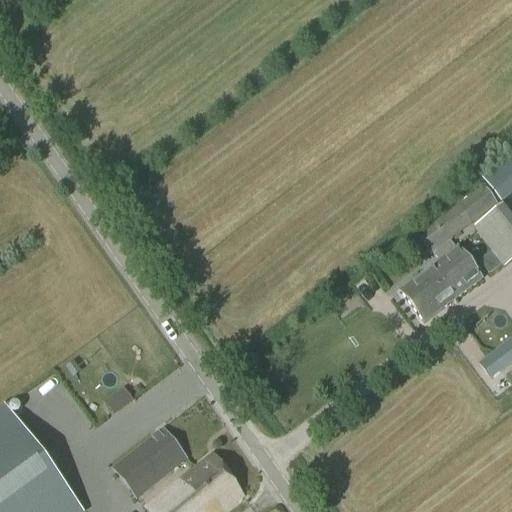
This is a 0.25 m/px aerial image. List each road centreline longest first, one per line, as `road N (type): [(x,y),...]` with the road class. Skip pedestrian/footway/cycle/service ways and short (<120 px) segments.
road 1 (tertiary): [(306,511),(0,76)]
road 2 (unknown): [(96,511),(100,446),(201,360)]
